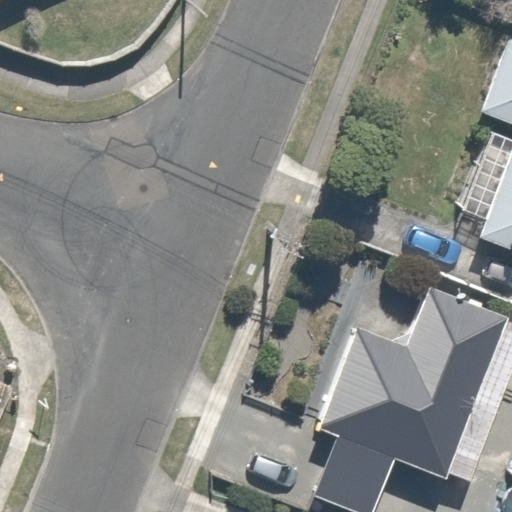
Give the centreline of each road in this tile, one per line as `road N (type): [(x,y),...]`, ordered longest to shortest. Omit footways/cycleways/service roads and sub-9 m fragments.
road 1 (residential): [(185,250),(85,511)]
road 2 (residential): [(286,0),(185,250)]
road 3 (residential): [(0,178),(185,250)]
